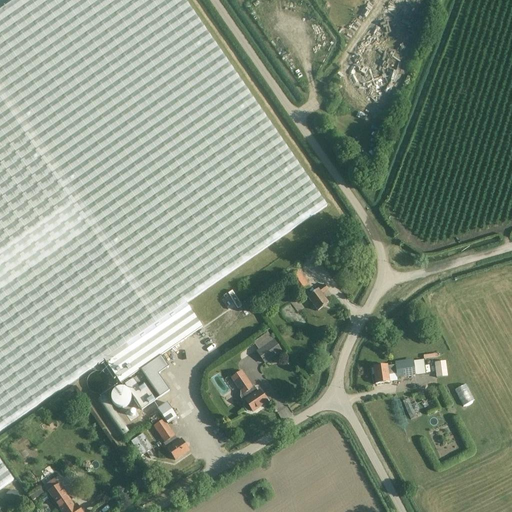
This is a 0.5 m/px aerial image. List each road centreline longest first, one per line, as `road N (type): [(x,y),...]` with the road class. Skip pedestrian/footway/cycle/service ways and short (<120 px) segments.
road 1 (unclassified): [(337,394),(342,360),(385,278),(378,244),(213,0)]
road 2 (unclassified): [(150,511),(337,394)]
road 3 (unclassified): [(402,511),(337,394)]
road 4 (track): [(385,278),(511,247)]
